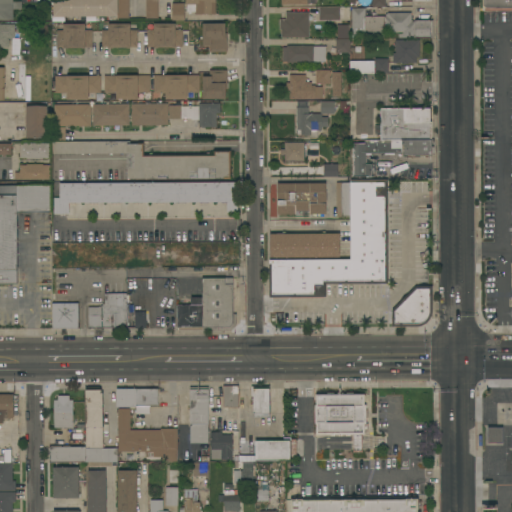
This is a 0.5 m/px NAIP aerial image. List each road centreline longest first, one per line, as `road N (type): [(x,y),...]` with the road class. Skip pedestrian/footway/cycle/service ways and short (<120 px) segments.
road 1 (residential): [(253,0),(258,357)]
road 2 (secondary): [(453,0),(457,259)]
road 3 (residential): [(27,364),(31,511)]
